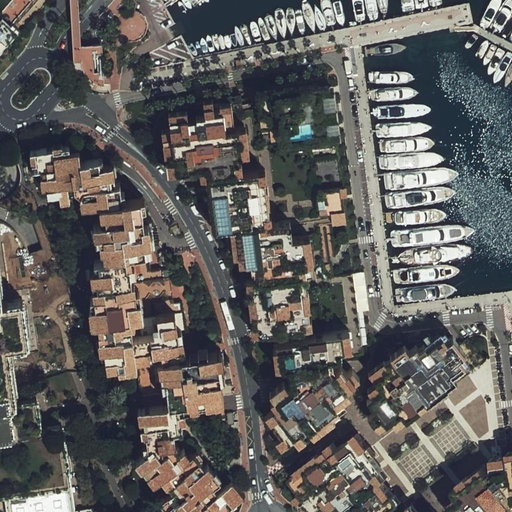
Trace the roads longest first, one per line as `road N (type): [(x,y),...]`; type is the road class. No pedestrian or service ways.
road 1 (residential): [(92,106),(323,57),(335,61),(374,315),(389,325),(485,316),(503,340),(511,403)]
road 2 (residential): [(153,164),(225,289),(266,511)]
